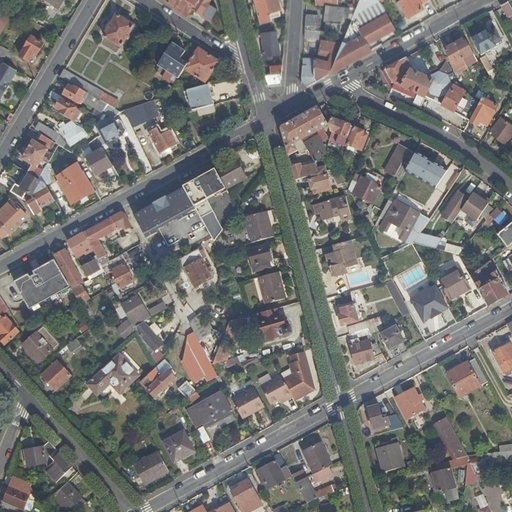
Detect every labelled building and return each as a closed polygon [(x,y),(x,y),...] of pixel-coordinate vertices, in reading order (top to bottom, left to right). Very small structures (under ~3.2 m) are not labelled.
[(65,0),(42,0),(60,10),(65,0)] [(180,0),(177,6),(176,7),(189,16),(195,7),(199,0),(180,0)] [(199,0),(195,7),(203,13),(203,14),(212,20),(219,9),(210,3),(211,0),(199,0)] [(255,0),(260,15),(267,14),(267,16),(276,13),(275,11),(282,9),(279,0),(255,0)] [(363,21),(371,0),(359,0),(356,9),(352,19),(356,20),(357,18),(363,21)] [(423,6),(431,1),(430,0),(400,0),(399,1),(408,17),(424,8),(423,6)] [(511,22),(511,9),(508,2),(500,6),(510,23),(511,22)] [(326,31),(341,33),(344,9),(329,7),(326,31)] [(352,20),(352,19),(356,9),(349,8),(348,19),(352,20)] [(29,12),(25,18),(35,24),(39,18),(29,12)] [(319,15),(306,14),(306,22),(320,23),(320,22),(319,22),(320,16),(319,16),(319,15)] [(330,74),(371,51),(368,44),(395,29),(387,14),(359,29),(360,30),(350,36),(353,40),(348,43),(343,41),(342,44),(330,74)] [(0,39),(1,40),(12,22),(0,15),(0,39)] [(134,26),(117,16),(105,37),(121,47),(134,26)] [(320,23),(306,22),(305,29),(320,31),(320,23)] [(305,29),(305,38),(320,39),(320,31),(305,29)] [(280,41),(279,41),(278,37),(278,33),(277,33),(277,31),(264,32),(265,43),(264,43),(266,59),(273,58),(272,54),(282,53),(280,41)] [(495,32),(489,35),(487,31),(471,39),(481,55),(496,47),(495,45),(498,44),(496,41),(499,39),(495,32)] [(44,45),(32,38),(21,56),(29,62),(34,53),(37,55),(44,45)] [(463,60),(467,67),(477,61),(466,41),(463,43),(461,40),(454,44),(463,60)] [(307,87),(330,74),(342,44),(322,41),(319,59),(303,58),(302,83),(307,87)] [(10,50),(0,43),(0,60),(2,62),(10,50)] [(186,52),(173,43),(158,65),(178,79),(179,79),(182,75),(189,64),(181,59),(186,52)] [(453,65),(454,65),(463,60),(454,44),(447,48),(448,48),(449,51),(446,52),(453,65)] [(93,58),(104,64),(110,54),(100,47),(93,58)] [(425,53),(423,48),(412,55),(414,59),(425,53)] [(182,75),(187,79),(191,81),(196,85),(203,82),(208,81),(220,62),(199,49),(189,64),(182,75)] [(433,81),(430,80),(412,71),(413,70),(406,58),(386,69),(393,83),(425,98),(433,81)] [(461,72),(468,68),(467,67),(463,60),(454,65),(457,71),(461,72)] [(284,62),(264,64),(270,84),(283,83),(284,62)] [(453,73),(447,62),(442,72),(439,67),(431,71),(433,75),(431,76),(430,80),(433,81),(425,98),(441,106),(455,82),(456,83),(453,73)] [(487,63),(483,65),(487,73),(492,70),(487,63)] [(4,65),(0,71),(0,99),(17,72),(4,65)] [(120,102),(65,70),(61,77),(76,86),(108,105),(116,109),(120,102)] [(487,73),(491,79),(495,77),(492,70),(487,73)] [(179,79),(178,80),(184,84),(187,79),(182,75),(179,79)] [(469,121),(479,104),(456,83),(455,82),(441,106),(469,121)] [(188,91),(202,145),(222,134),(209,85),(188,91)] [(84,100),(103,112),(108,105),(76,86),(75,89),(70,86),(65,94),(79,103),(84,95),(86,96),(84,100)] [(62,99),(63,97),(52,91),(49,96),(58,102),(59,100),(60,101),(57,108),(62,110),(60,113),(70,119),(72,116),(73,117),(75,114),(73,113),(76,108),(62,99)] [(498,107),(482,99),(479,104),(469,121),(469,122),(478,126),(479,124),(486,127),(498,107)] [(117,118),(121,112),(116,109),(108,105),(103,112),(110,116),(112,115),(117,118)] [(144,117),(141,105),(134,108),(138,119),(144,117)] [(280,128),(287,156),(297,151),(293,143),(298,141),(300,145),(305,142),(303,138),(315,132),(316,135),(319,134),(317,130),(328,124),(318,106),(317,106),(281,126),(280,128)] [(73,121),(75,122),(81,111),(76,108),(73,113),(75,114),(73,117),(72,116),(70,119),(72,120),(73,121)] [(124,111),(129,122),(138,119),(134,108),(124,111)] [(501,119),(490,134),(505,145),(511,137),(511,135),(511,127),(508,124),(505,122),(510,116),(504,111),(499,118),(501,119)] [(122,133),(114,118),(97,127),(104,142),(122,133)] [(340,143),(347,146),(347,144),(354,127),(354,126),(349,124),(348,125),(331,118),(329,125),(331,130),(332,131),(334,132),(337,134),(343,136),(340,143)] [(77,127),(73,121),(72,120),(66,124),(61,127),(60,128),(72,146),(88,135),(84,130),(79,126),(77,127)] [(59,145),(63,148),(66,143),(58,138),(59,136),(39,124),(34,131),(42,135),(54,142),(59,145)] [(177,144),(170,130),(162,134),(157,127),(149,132),(161,154),(177,144)] [(354,127),(347,144),(361,150),(367,135),(362,133),(363,131),(354,127)] [(34,141),(29,150),(49,162),(50,162),(50,161),(47,160),(48,159),(45,157),(54,142),(42,135),(38,144),(34,141)] [(315,165),(322,157),(325,150),(317,136),(303,144),(315,165)] [(405,171),(414,154),(399,146),(384,173),(393,178),(392,181),(398,184),(405,171)] [(113,165),(104,149),(87,158),(97,174),(113,165)] [(32,168),(29,173),(39,179),(44,171),(38,167),(42,161),(45,163),(46,161),(49,163),(49,162),(29,150),(23,159),(31,163),(33,165),(32,168)] [(414,154),(405,171),(434,189),(447,170),(415,152),(414,154)] [(228,163),(216,169),(226,188),(247,178),(236,157),(227,161),(228,163)] [(290,167),(294,181),(308,177),(318,174),(317,171),(315,165),(301,168),(300,164),(290,167)] [(80,165),(56,178),(71,205),(95,191),(80,165)] [(216,169),(215,169),(204,174),(215,194),(226,188),(216,169)] [(318,174),(308,177),(313,194),(330,189),(325,169),(317,171),(318,174)] [(45,170),(39,179),(45,183),(50,181),(47,175),(49,172),(45,170)] [(21,187),(16,194),(28,202),(46,183),(45,183),(39,179),(29,173),(27,176),(29,177),(28,180),(23,188),(21,187)] [(200,176),(183,186),(184,188),(195,208),(205,226),(213,241),(223,228),(206,199),(215,194),(204,174),(203,175),(205,179),(202,180),(199,178),(200,176)] [(355,174),(350,184),(349,189),(348,189),(351,195),(352,194),(372,205),(381,188),(355,174)] [(28,202),(35,215),(43,211),(40,206),(49,202),(52,200),(54,199),(46,183),(28,202)] [(195,208),(184,188),(166,197),(177,218),(195,208)] [(461,210),(468,199),(459,193),(442,218),(452,225),(457,217),(461,210)] [(481,199),(473,193),(468,199),(461,210),(476,221),(488,204),(481,199)] [(237,216),(227,195),(212,202),(223,224),(237,216)] [(177,218),(166,197),(154,204),(161,216),(165,214),(170,222),(177,218)] [(316,216),(320,215),(322,214),(324,222),(334,219),(334,218),(340,216),(342,222),(352,219),(347,197),(314,206),(316,216)] [(0,237),(2,240),(10,233),(10,234),(28,217),(10,199),(8,201),(10,203),(0,212),(0,237)] [(388,201),(379,218),(384,221),(380,230),(405,243),(413,229),(420,233),(429,220),(419,214),(401,204),(395,201),(393,203),(388,201)] [(161,216),(154,204),(133,215),(144,235),(155,229),(155,230),(159,228),(170,222),(165,214),(161,216)] [(205,226),(195,208),(177,218),(170,222),(159,228),(168,246),(205,226)] [(507,219),(496,209),(485,223),(487,225),(492,219),(500,226),(507,219)] [(246,224),(251,242),(272,237),(268,222),(269,221),(266,210),(247,216),(249,223),(246,224)] [(476,221),(461,210),(457,217),(472,228),(476,221)] [(124,213),(121,211),(83,233),(91,248),(98,260),(106,256),(98,240),(122,227),(124,230),(131,226),(124,213)] [(511,244),(511,223),(497,235),(507,248),(511,244)] [(156,232),(155,230),(155,229),(144,235),(146,238),(156,232)] [(127,233),(130,239),(136,235),(133,230),(127,233)] [(91,248),(83,233),(68,241),(74,251),(79,248),(82,253),(91,248)] [(420,234),(414,243),(435,249),(443,238),(439,235),(437,239),(420,234)] [(345,242),(328,247),(330,253),(325,254),(329,267),(331,267),(334,276),(341,274),(340,270),(352,267),(345,242)] [(267,260),(271,259),(267,245),(248,250),(253,272),(269,268),(267,260)] [(211,278),(202,260),(204,259),(198,248),(177,260),(183,270),(185,269),(195,287),(211,278)] [(73,288),(82,283),(83,283),(65,250),(55,255),(73,288)] [(511,256),(510,258),(503,262),(511,279),(511,256)] [(30,310),(71,287),(55,260),(40,268),(42,271),(37,274),(36,271),(33,272),(35,275),(31,278),(30,275),(15,282),(30,310)] [(88,277),(100,269),(94,260),(82,268),(88,277)] [(491,262),(470,277),(474,284),(494,269),(491,262)] [(134,280),(124,264),(110,271),(114,278),(112,280),(113,282),(115,281),(119,288),(134,280)] [(469,288),(459,270),(439,281),(449,299),(469,288)] [(276,272),(256,278),(264,304),(283,299),(278,282),(279,282),(276,272)] [(475,285),(487,307),(509,295),(497,273),(492,275),(495,282),(492,284),(491,282),(487,283),(488,285),(483,288),(480,282),(475,285)] [(393,281),(385,283),(402,315),(410,313),(393,281)] [(80,304),(90,299),(82,283),(73,288),(72,289),(80,304)] [(5,314),(10,311),(0,296),(0,306),(5,313),(5,314)] [(126,307),(133,319),(146,313),(137,296),(129,301),(131,305),(126,307)] [(442,315),(437,305),(434,307),(430,299),(423,303),(427,311),(419,315),(424,325),(442,315)] [(341,326),(357,321),(353,305),(340,309),(341,314),(338,315),(341,326)] [(19,332),(5,316),(0,320),(0,338),(5,344),(19,332)] [(198,340),(205,353),(210,351),(206,342),(208,340),(195,316),(193,318),(188,323),(198,340)] [(347,327),(349,334),(367,328),(380,323),(378,317),(347,327)] [(289,334),(291,331),(290,328),(288,327),(284,328),(282,319),(280,318),(260,323),(265,341),(289,334)] [(226,361),(239,319),(237,319),(230,321),(229,323),(224,336),(212,365),(226,361)] [(224,336),(229,323),(225,321),(219,334),(224,336)] [(136,326),(137,325),(133,322),(120,335),(125,341),(135,331),(136,326)] [(155,368),(163,355),(159,350),(165,345),(143,322),(137,325),(136,326),(137,332),(154,351),(148,355),(155,368)] [(60,344),(43,326),(24,343),(28,348),(26,350),(32,357),(34,355),(41,362),(60,344)] [(405,342),(397,327),(381,335),(390,350),(405,342)] [(349,334),(348,334),(351,345),(348,346),(354,364),(372,359),(372,358),(382,354),(375,342),(369,346),(367,341),(358,343),(357,339),(371,334),(367,328),(349,334)] [(68,344),(74,351),(82,345),(76,339),(68,344)] [(218,376),(212,365),(205,353),(198,340),(189,345),(209,382),(215,378),(218,376)] [(509,373),(511,370),(511,353),(507,345),(492,352),(503,373),(508,370),(509,373)] [(293,397),(295,401),(307,394),(312,385),(303,352),(289,356),(294,373),(283,380),(293,397)] [(97,395),(110,383),(112,381),(122,391),(138,376),(119,355),(88,385),(97,395)] [(487,382),(475,359),(468,363),(467,361),(446,373),(459,398),(487,382)] [(164,360),(155,368),(141,381),(155,397),(175,378),(169,371),(171,368),(164,360)] [(71,376),(57,361),(42,375),(55,390),(71,376)] [(248,361),(240,363),(243,370),(251,366),(248,361)] [(283,380),(282,377),(262,389),(271,405),(279,401),(284,398),(286,401),(293,397),(283,380)] [(112,381),(110,383),(120,393),(122,391),(112,381)] [(188,399),(197,391),(188,382),(180,389),(188,399)] [(248,392),(232,401),(241,418),(254,411),(255,413),(264,408),(251,383),(245,387),(248,392)] [(395,398),(406,419),(425,409),(414,388),(395,398)] [(231,413),(220,392),(187,411),(196,427),(203,423),(205,427),(231,413)] [(389,425),(387,417),(382,418),(378,405),(367,408),(373,430),(389,425)] [(241,418),(242,420),(255,413),(254,411),(241,418)] [(468,456),(446,418),(435,424),(455,459),(468,456)] [(102,425),(98,421),(91,428),(98,435),(98,436),(108,426),(105,423),(102,425)] [(183,459),(182,456),(194,450),(184,431),(163,442),(174,463),(183,459)] [(397,439),(392,440),(392,442),(381,445),(382,448),(377,449),(384,473),(404,467),(397,439)] [(72,467),(49,442),(44,447),(47,462),(48,467),(50,471),(49,472),(53,475),(52,476),(57,481),(72,467)] [(330,466),(332,465),(321,443),(303,452),(314,474),(317,473),(330,466)] [(28,466),(47,462),(44,447),(25,451),(28,466)] [(145,484),(168,472),(158,453),(135,465),(145,484)] [(292,475),(281,454),(273,458),(275,461),(258,471),(261,477),(263,480),(268,490),(284,480),(284,479),(292,475)] [(467,461),(468,456),(455,459),(430,466),(437,493),(445,491),(448,501),(459,498),(451,469),(467,464),(467,461)] [(330,466),(317,473),(319,480),(333,475),(330,466)] [(508,491),(496,469),(491,471),(503,493),(508,491)] [(292,476),(296,484),(306,478),(302,471),(292,476)] [(32,485),(13,477),(4,501),(24,510),(30,495),(34,492),(31,488),(32,485)] [(296,484),(307,504),(325,497),(323,492),(315,495),(306,478),(296,484)] [(248,511),(262,505),(248,480),(239,485),(241,487),(232,492),(242,511),(248,511)] [(482,493),(477,481),(469,485),(474,497),(482,493)] [(41,500),(46,504),(53,497),(64,486),(59,482),(41,500)] [(64,486),(53,497),(67,510),(73,504),(78,510),(87,503),(67,482),(64,486)] [(323,492),(325,497),(333,494),(331,488),(323,492)] [(336,511),(335,503),(321,507),(322,511),(336,511)]
